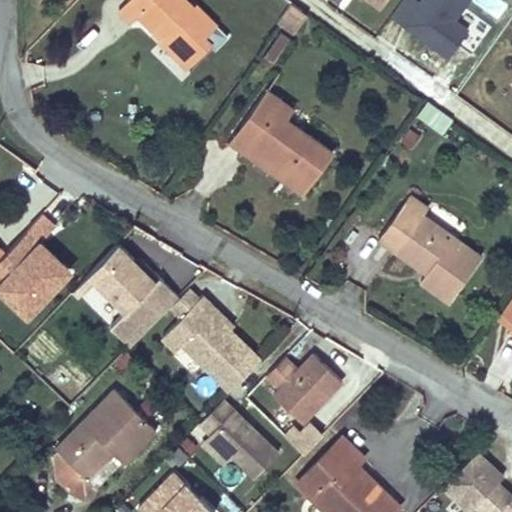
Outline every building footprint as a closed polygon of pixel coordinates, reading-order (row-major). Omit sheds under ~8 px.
[(185,0),(127,0),(119,8),(132,22),(139,15),(162,38),(163,39),(167,35),(194,62),(211,44),(215,49),(227,37),(195,5),(192,7),(185,0)] [(403,23),(434,46),(448,57),(469,28),(455,18),(468,0),(419,0),(418,0),(406,0),(394,17),(403,23)] [(291,1),(278,20),(293,32),(307,13),(291,1)] [(271,60),(288,36),(280,31),(264,54),(271,60)] [(194,62),(167,35),(163,39),(162,38),(160,40),(188,68),(194,62)] [(230,139),(282,176),(287,170),(248,142),(273,107),(287,117),(292,109),(265,90),(230,139)] [(429,101),(418,116),(443,133),(453,118),(429,101)] [(333,151),(287,117),(273,107),(248,142),(287,170),(282,176),(304,192),(333,151)] [(412,147),(420,135),(409,128),(401,140),(412,147)] [(378,237),(397,250),(401,243),(425,260),(430,254),(436,258),(426,271),(421,279),(450,300),(481,256),(422,214),(427,207),(409,194),(378,237)] [(0,279),(0,289),(28,317),(72,271),(39,239),(0,279)] [(425,260),(401,243),(397,250),(426,271),(436,258),(430,254),(425,260)] [(90,278),(124,311),(154,281),(119,248),(90,278)] [(203,294),(161,337),(175,350),(181,344),(227,390),(260,357),(232,329),(235,325),(203,294)] [(511,297),(501,313),(511,321),(511,297)] [(288,359),(270,377),(281,387),(272,397),(303,426),(345,383),(313,353),(298,368),(288,359)] [(71,462),(57,477),(71,490),(87,499),(156,428),(115,389),(57,448),(58,450),(71,462)] [(278,451),(223,398),(199,422),(254,476),(278,451)] [(297,480),(311,495),(319,488),(343,511),(392,511),(400,505),(356,462),(363,455),(342,434),(297,480)] [(477,449),(443,484),(469,509),(475,503),(483,511),(496,511),(497,511),(498,511),(511,511),(511,494),(497,480),(503,474),(477,449)] [(55,453),(57,477),(71,462),(58,450),(55,453)] [(214,511),(173,472),(139,508),(143,511),(214,511)] [(343,511),(319,488),(311,495),(328,511),(343,511)]
